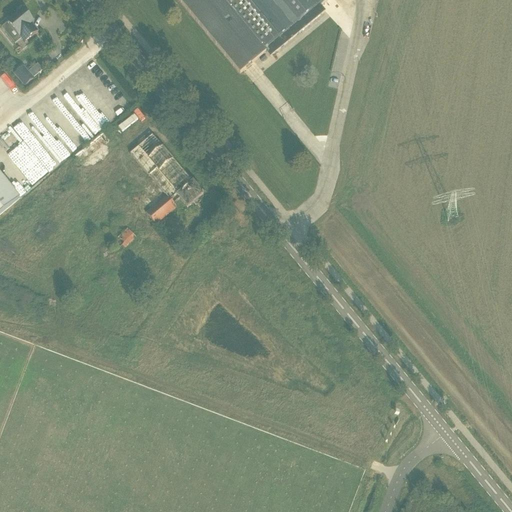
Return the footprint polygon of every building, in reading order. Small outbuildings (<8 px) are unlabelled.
[(266,53),(270,58),(325,12),(321,7),(329,0),(178,0),(240,74),(266,53)] [(28,21),(30,19),(23,10),(7,23),(18,35),(25,42),(37,32),(28,21)] [(38,64),(30,71),(36,78),(44,71),(38,64)] [(34,80),(24,67),(14,75),(25,88),(34,80)] [(0,71),(0,76),(5,83),(8,80),(0,71)] [(70,152),(117,121),(89,80),(49,106),(46,102),(39,107),(70,152)] [(43,176),(66,162),(46,128),(38,133),(28,116),(10,127),(16,137),(17,137),(20,142),(19,142),(29,158),(30,158),(38,171),(40,170),(43,176)] [(152,136),(130,155),(166,197),(146,214),(156,227),(177,209),(174,205),(179,201),(186,209),(202,195),(201,194),(203,193),(200,189),(199,190),(197,188),(198,187),(195,184),(194,185),(163,148),(162,147),(152,136)] [(83,170),(99,159),(95,154),(79,166),(83,170)] [(0,206),(13,196),(0,180),(0,206)] [(120,254),(136,238),(127,229),(110,246),(116,252),(117,251),(120,254)]
